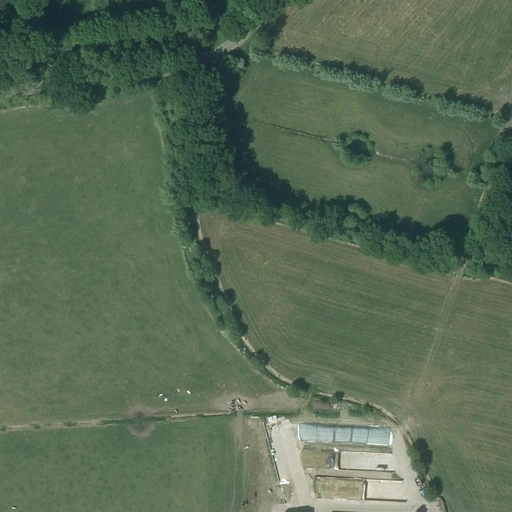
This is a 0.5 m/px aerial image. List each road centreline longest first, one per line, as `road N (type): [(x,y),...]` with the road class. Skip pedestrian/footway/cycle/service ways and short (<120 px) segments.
road 1 (tertiary): [(0,93),(201,63),(275,0)]
road 2 (track): [(417,509),(394,437),(287,433),(309,511)]
road 3 (track): [(244,511),(232,469),(241,405),(302,402),(310,388)]
